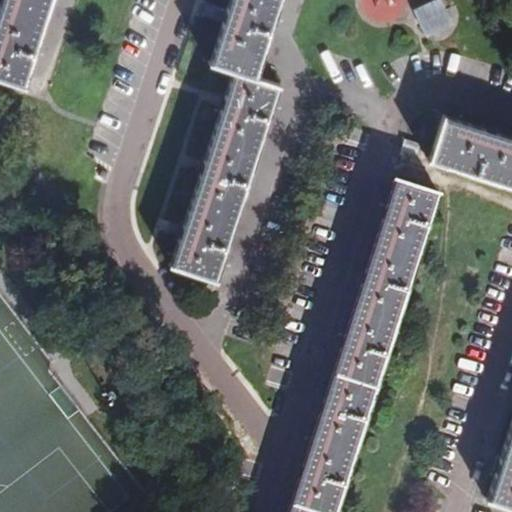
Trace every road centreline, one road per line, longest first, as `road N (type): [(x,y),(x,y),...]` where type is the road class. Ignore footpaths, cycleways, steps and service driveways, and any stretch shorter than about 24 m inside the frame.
road 1 (residential): [(511,117),(434,93),(409,92),(387,105),(280,441)]
road 2 (residential): [(454,511),(511,333)]
